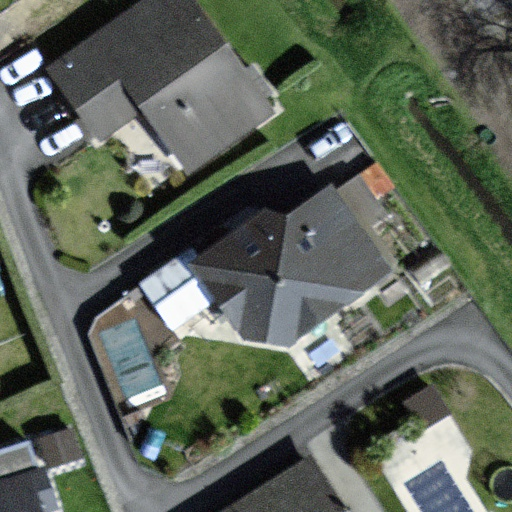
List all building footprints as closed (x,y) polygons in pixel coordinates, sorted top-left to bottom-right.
[(270,110),(191,0),(151,0),(56,67),(103,134),(147,103),(191,165),(270,110)] [(199,263),(247,330),(291,336),(385,268),(331,194),(283,229),(270,211),(199,263)] [(77,454),(70,433),(44,441),(51,462),(77,454)] [(55,506),(44,471),(35,474),(26,446),(0,454),(0,511),(39,511),(55,506)] [(341,511),(310,461),(227,511),(341,511)]
